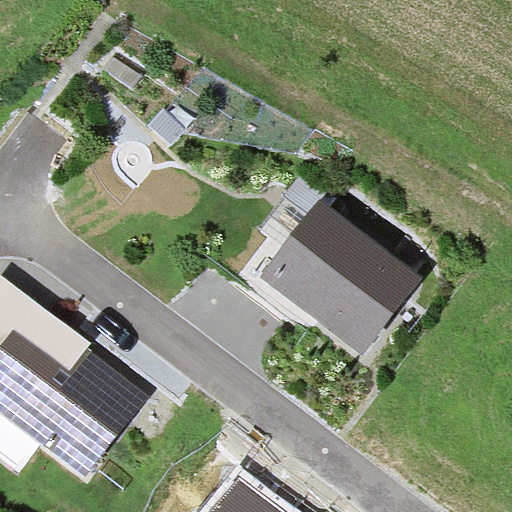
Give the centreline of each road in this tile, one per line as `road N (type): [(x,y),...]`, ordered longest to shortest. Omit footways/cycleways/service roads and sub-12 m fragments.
road 1 (residential): [(0,213),(387,511)]
road 2 (track): [(125,0),(511,221)]
